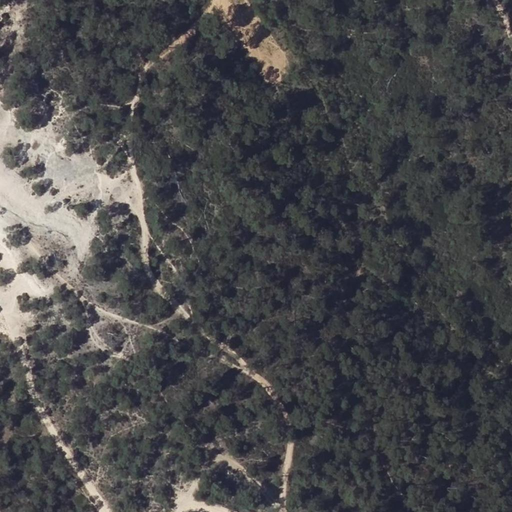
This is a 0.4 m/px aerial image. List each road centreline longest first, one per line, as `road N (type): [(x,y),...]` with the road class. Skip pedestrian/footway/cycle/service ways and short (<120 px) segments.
road 1 (track): [(0,301),(68,449),(111,511)]
road 2 (track): [(278,511),(233,460),(208,468),(178,511)]
